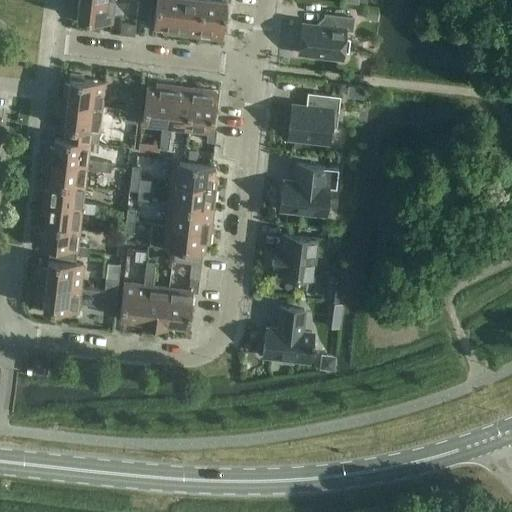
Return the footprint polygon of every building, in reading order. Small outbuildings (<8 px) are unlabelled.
[(112,22),(114,0),(78,0),(76,21),(92,23),(93,19),(112,22)] [(150,14),(151,0),(138,0),(137,12),(150,14)] [(176,33),(179,0),(156,0),(153,26),(163,28),(162,31),(176,33)] [(179,0),(176,33),(198,36),(202,0),(179,0)] [(202,0),(198,36),(222,39),(227,1),(230,1),(230,0),(202,0)] [(368,8),(366,18),(377,20),(379,10),(368,8)] [(351,29),(353,16),(324,13),(323,25),(302,22),(298,52),(342,58),(345,28),(351,29)] [(63,101),(102,105),(105,81),(83,78),(84,75),(70,73),(69,83),(65,82),(63,101)] [(165,123),(170,84),(156,83),(156,87),(146,86),(142,121),(162,123),(161,136),(170,137),(171,124),(165,123)] [(188,126),(192,87),(170,84),(165,123),(171,124),(188,126)] [(192,87),(188,126),(208,128),(206,140),(215,141),(216,128),(211,128),(216,90),(192,87)] [(338,117),(340,95),(313,92),(312,103),(309,106),(292,104),(288,137),(328,141),(330,127),(333,128),(337,125),(338,117)] [(137,122),(140,98),(127,96),(124,120),(137,122)] [(98,142),(102,105),(63,101),(61,116),(65,116),(63,138),(62,138),(90,141),(98,142)] [(161,136),(160,147),(168,148),(170,137),(161,136)] [(62,138),(55,137),(54,146),(50,146),(48,159),(87,163),(88,158),(90,141),(62,138)] [(186,149),(185,160),(196,161),(197,150),(186,149)] [(98,169),(99,160),(88,158),(87,163),(48,159),(47,171),(51,172),(50,181),(85,185),(87,168),(98,169)] [(170,181),(215,187),(217,174),(213,173),(214,164),(173,159),(170,181)] [(99,160),(98,169),(110,171),(111,161),(99,160)] [(336,187),(338,168),(298,163),(296,181),(283,179),(280,209),(324,214),(328,186),(336,187)] [(130,177),(139,178),(141,165),(132,164),(130,177)] [(138,190),(139,178),(130,177),(129,189),(138,190)] [(83,201),(85,185),(50,181),(49,189),(45,189),(43,201),(82,206),(83,201)] [(214,199),(215,187),(170,181),(168,203),(209,207),(210,199),(214,199)] [(93,212),(94,203),(83,201),(82,206),(43,201),(42,214),(46,214),(45,223),(80,227),(81,211),(93,212)] [(94,203),(93,212),(105,214),(106,204),(94,203)] [(208,216),(209,207),(168,203),(165,224),(210,229),(212,217),(208,216)] [(125,219),(134,221),(136,208),(127,207),(125,219)] [(133,233),(134,221),(125,219),(124,232),(133,233)] [(78,244),(80,227),(45,223),(43,232),(40,232),(38,245),(50,246),(77,249),(76,254),(88,255),(89,245),(78,244)] [(209,242),(210,229),(165,224),(163,246),(175,248),(189,249),(204,251),(205,241),(209,242)] [(320,253),(322,238),(283,234),(282,247),(276,246),(273,269),(279,270),(278,274),(312,278),(315,252),(320,253)] [(76,254),(77,249),(50,246),(47,268),(43,267),(42,283),(80,287),(83,262),(75,261),(76,254)] [(175,248),(173,260),(188,261),(189,249),(175,248)] [(145,272),(153,273),(155,261),(146,260),(145,272)] [(192,262),(190,277),(198,278),(199,278),(200,263),(192,262)] [(326,271),(323,297),(342,299),(345,273),(326,271)] [(152,285),(153,273),(145,272),(143,284),(123,281),(119,316),(129,317),(128,321),(142,323),(146,284),(152,285)] [(169,287),(164,326),(188,328),(192,291),(197,291),(199,278),(198,278),(190,277),(189,289),(169,287)] [(80,287),(42,283),(39,301),(43,301),(42,311),(56,313),(56,309),(78,311),(79,302),(99,305),(103,302),(116,303),(118,279),(105,278),(104,290),(80,287)] [(169,287),(152,285),(146,284),(142,323),(164,326),(169,287)] [(328,300),(327,306),(341,308),(341,301),(328,300)] [(303,329),(305,308),(279,305),(277,327),(266,325),(262,356),(281,358),(280,360),(292,362),(293,360),(310,362),(312,346),(314,346),(314,342),(312,342),(313,331),(303,329)] [(321,353),(319,368),(334,369),(335,355),(321,353)] [(33,358),(31,369),(43,371),(45,359),(33,358)]
